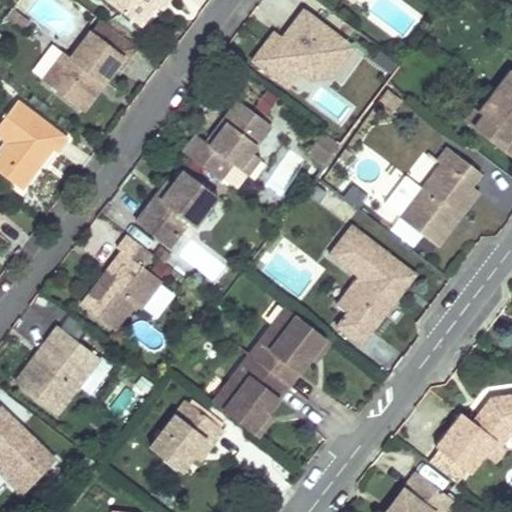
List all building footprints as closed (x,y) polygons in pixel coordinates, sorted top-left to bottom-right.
[(166,0),(106,0),(105,2),(138,27),(153,7),(158,0),(163,0),(165,1),(166,0)] [(163,0),(158,0),(153,7),(158,11),(165,1),(163,0)] [(280,38),(273,32),(251,60),(286,87),(299,70),(309,78),(327,75),(349,47),(301,10),(289,25),(298,32),(288,44),(280,38)] [(100,19),(91,31),(71,57),(64,52),(52,67),(60,74),(51,87),(77,108),(99,81),(103,85),(113,71),(116,74),(137,48),(100,19)] [(298,32),(289,25),(280,38),(288,44),(298,32)] [(60,74),(52,67),(42,81),(51,87),(60,74)] [(511,75),(511,74),(478,115),(482,118),(473,129),(511,160),(511,75)] [(103,85),(99,81),(77,108),(82,111),(103,85)] [(391,115),(400,104),(385,93),(377,104),(391,115)] [(51,149),(57,154),(67,140),(14,100),(0,118),(0,137),(6,142),(0,149),(0,175),(20,190),(40,164),(36,162),(47,146),(51,149)] [(266,125),(236,100),(219,121),(223,125),(207,144),(194,134),(181,151),(220,180),(233,165),(244,174),(257,158),(246,149),(266,125)] [(478,115),(472,110),(463,121),(473,129),(482,118),(478,115)] [(207,144),(223,125),(219,121),(202,140),(207,144)] [(339,146),(324,134),(309,153),(324,165),(339,146)] [(51,149),(47,146),(36,162),(40,164),(51,149)] [(479,176),(444,150),(434,164),(438,167),(397,221),(436,249),(477,194),(469,188),(479,176)] [(285,151),(266,188),(285,198),(304,160),(285,151)] [(216,196),(181,169),(170,184),(159,199),(153,194),(133,221),(167,247),(186,222),(192,227),(216,196)] [(170,184),(164,180),(153,194),(159,199),(170,184)] [(343,314),(332,328),(359,349),(396,300),(393,290),(407,272),(348,228),(324,258),(354,280),(358,276),(368,282),(343,314)] [(159,281),(142,267),(152,254),(123,232),(112,248),(119,253),(124,257),(104,282),(99,278),(79,305),(111,329),(131,304),(137,309),(159,281)] [(124,257),(119,253),(99,278),(104,282),(124,257)] [(414,277),(407,272),(393,290),(396,300),(414,277)] [(368,282),(358,276),(354,280),(334,307),(343,314),(368,282)] [(318,335),(284,310),(211,406),(245,432),(254,421),(260,425),(315,352),(309,347),(318,335)] [(100,358),(58,325),(46,340),(52,344),(39,360),(34,356),(14,382),(56,414),(100,358)] [(39,360),(52,344),(46,340),(34,356),(39,360)] [(511,392),(488,396),(469,420),(459,412),(432,446),(437,450),(464,472),(468,475),(484,455),(495,441),(502,446),(511,434),(511,392)] [(53,458),(0,404),(0,461),(1,463),(25,487),(53,458)] [(223,434),(184,404),(148,451),(179,476),(192,460),(205,444),(211,449),(223,434)] [(495,441),(484,455),(496,464),(507,450),(502,446),(495,441)] [(211,449),(205,444),(192,460),(199,465),(211,449)] [(464,472),(437,450),(427,464),(454,485),(464,472)] [(25,487),(1,463),(0,464),(0,472),(20,492),(25,487)] [(449,511),(454,505),(416,476),(387,511),(449,511)]
